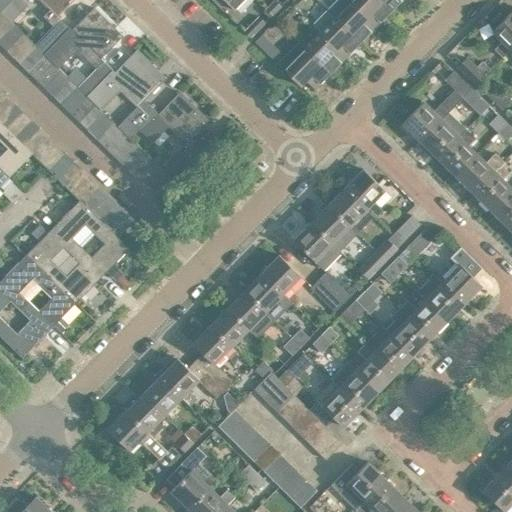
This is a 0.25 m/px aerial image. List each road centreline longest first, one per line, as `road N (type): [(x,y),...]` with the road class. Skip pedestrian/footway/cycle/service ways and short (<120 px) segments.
road 1 (unclassified): [(36,430),(208,267),(304,161)]
road 2 (unclassified): [(442,477),(388,427),(511,301)]
road 3 (residential): [(304,161),(141,0)]
road 4 (unclassified): [(511,280),(354,121)]
road 5 (unclassified): [(354,121),(469,0)]
